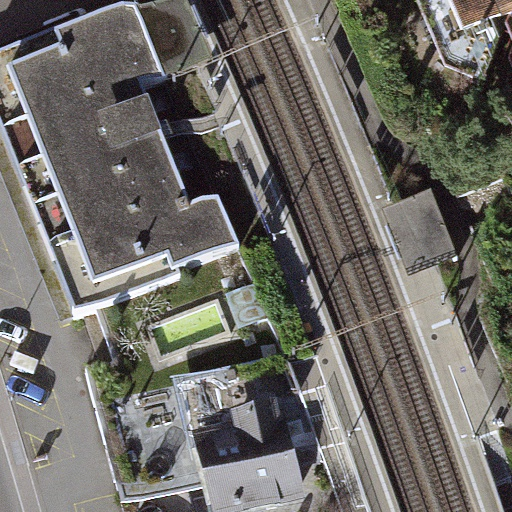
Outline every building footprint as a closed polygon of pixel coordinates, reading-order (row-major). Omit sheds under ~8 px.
[(161,0),(127,15),(156,83),(203,64),(174,0),(161,0)] [(419,0),(422,4),(430,0),(442,0),(461,44),(497,29),(485,0),(419,0)] [(511,0),(485,0),(497,29),(511,22),(511,0)] [(0,61),(0,160),(66,321),(166,280),(163,274),(230,246),(212,204),(185,215),(157,148),(134,92),(156,83),(127,15),(79,35),(77,30),(0,61)] [(393,211),(382,215),(407,284),(459,266),(434,196),(393,211)] [(228,432),(188,441),(204,511),(264,511),(302,504),(284,424),(273,426),(270,410),(225,420),(228,432)]
